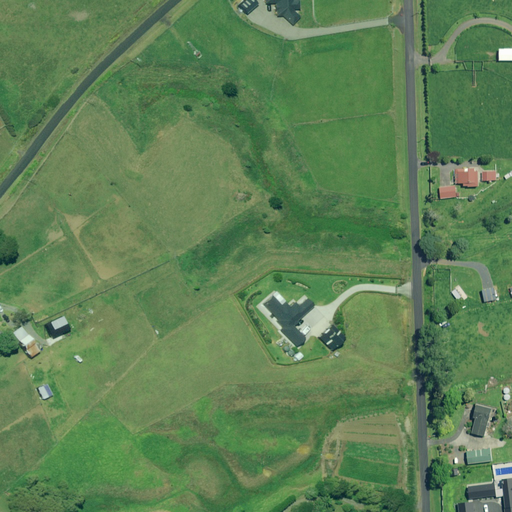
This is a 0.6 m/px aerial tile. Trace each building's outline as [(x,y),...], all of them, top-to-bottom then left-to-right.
[(245,16),(257,5),(252,0),(244,0),(237,7),(245,16)] [(297,11),(297,1),(291,1),(290,0),(263,0),(264,4),(275,4),(275,6),(273,7),(273,13),(275,13),(276,18),(280,18),(290,26),(298,17),(291,11),(297,11)] [(511,48),(500,48),(499,61),(511,61),(511,48)] [(475,172),(475,169),(457,169),(457,183),(464,184),(464,187),(478,187),(478,172),(475,172)] [(496,180),(496,172),(483,172),(483,181),(496,180)] [(456,197),(455,186),(440,188),(441,199),(456,197)] [(280,306),(270,296),(261,305),(277,322),(276,324),(281,329),(278,331),(294,348),(303,339),(291,326),(311,307),(304,299),(297,306),(293,303),(288,308),(283,303),(280,306)] [(342,338),(330,326),(317,339),(329,351),(342,338)] [(37,352),(19,328),(10,334),(28,358),(37,352)] [(301,357),(298,353),(293,357),(297,361),(301,357)] [(492,410),(476,405),(472,416),(477,418),(472,434),(483,437),(492,410)] [(492,462),(490,450),(466,452),(468,464),(492,462)] [(470,481),(459,481),(459,491),(469,491),(470,481)]
